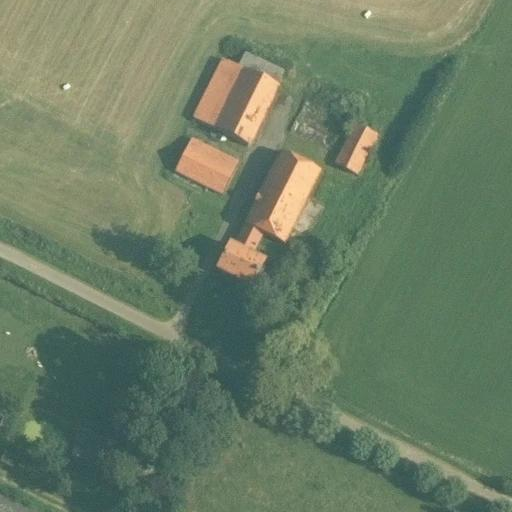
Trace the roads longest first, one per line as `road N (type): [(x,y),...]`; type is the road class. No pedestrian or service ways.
road 1 (unclassified): [(511,506),(195,348)]
road 2 (unclassified): [(195,348),(0,252)]
road 3 (unclassified): [(116,511),(195,348)]
